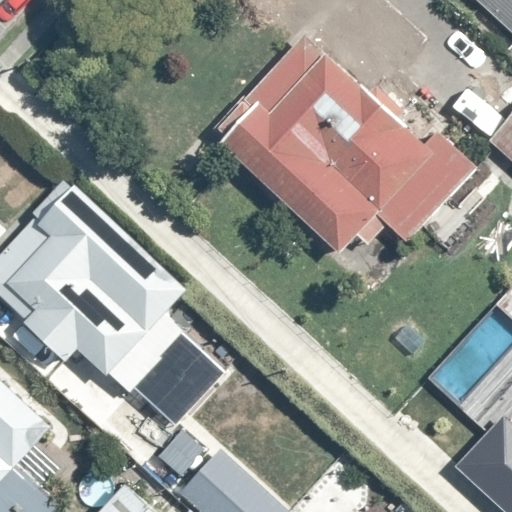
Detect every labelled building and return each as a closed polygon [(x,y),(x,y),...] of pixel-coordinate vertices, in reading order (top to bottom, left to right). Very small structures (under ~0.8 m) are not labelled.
[(511,0),(488,0),(511,21),(511,0)] [(374,81),(315,28),(223,129),(354,249),(368,234),(378,243),(395,224),(418,244),(499,156),(427,90),(420,98),(386,68),(374,81)] [(511,120),(498,137),(511,148),(511,120)] [(0,281),(75,359),(89,346),(116,371),(202,286),(106,197),(80,170),(0,255),(0,281)] [(173,511),(105,451),(0,358),(0,511),(173,511)] [(495,432),(464,466),(511,510),(511,385),(494,369),(463,402),(495,432)] [(222,444),(177,494),(196,511),(292,511),(294,510),(222,444)]
